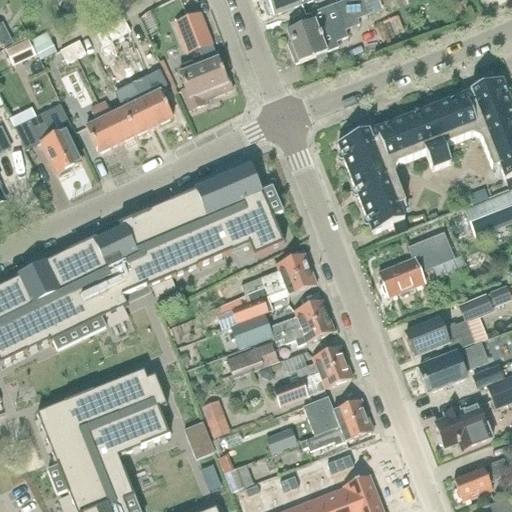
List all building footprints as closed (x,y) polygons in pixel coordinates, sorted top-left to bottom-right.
[(266,0),(269,6),(267,7),(270,17),(273,15),(274,18),(319,1),(318,0),(266,0)] [(338,52),(338,50),(336,45),(347,40),(345,34),(359,28),(357,22),(369,18),(361,0),(353,0),(311,16),(314,24),(287,35),(287,36),(288,35),(292,46),(288,48),(295,67),(298,66),(299,66),(338,52)] [(194,72),(192,67),(179,72),(180,77),(179,77),(186,96),(182,98),(188,114),(206,107),(204,103),(233,93),(228,80),(224,81),(200,17),(186,22),(204,68),(194,72)] [(105,30),(112,44),(130,35),(123,21),(105,30)] [(0,50),(11,46),(2,27),(0,27),(0,50)] [(117,54),(112,44),(105,30),(96,36),(102,49),(106,47),(109,54),(111,53),(114,58),(118,56),(117,54)] [(45,36),(29,43),(35,56),(39,63),(55,56),(45,36)] [(28,42),(7,52),(13,66),(35,56),(29,43),(28,42)] [(79,44),(71,48),(79,61),(86,58),(79,44)] [(79,61),(71,48),(63,52),(70,66),(79,61)] [(113,69),(126,94),(134,91),(121,65),(113,69)] [(511,105),(502,80),(457,98),(456,97),(455,96),(454,95),(453,95),(452,95),(451,95),(450,96),(449,96),(448,97),(448,98),(448,99),(448,100),(448,101),(420,113),(420,112),(419,111),(418,110),(417,109),(416,109),(415,109),(413,110),(412,111),(412,112),(411,113),(411,114),(412,114),(412,116),(391,124),(391,123),(390,122),(389,121),(387,120),(386,120),(385,121),(384,122),(383,122),(383,124),(382,124),(382,125),(383,126),(383,127),(338,145),(341,153),(340,154),(338,155),(338,156),(337,157),(337,158),(337,159),(338,160),(338,161),(340,162),(341,162),(342,162),(343,162),(344,162),(355,190),(354,190),(353,191),(352,192),(352,193),(352,194),(352,195),(352,196),(353,197),(354,198),(355,198),(356,198),(357,198),(359,198),(367,219),(366,219),(365,220),(364,221),(363,221),(363,222),(363,223),(363,224),(364,225),(364,226),(365,227),(366,227),(367,227),(369,227),(370,227),(373,235),(393,227),(397,236),(405,232),(396,209),(403,206),(391,176),(395,167),(423,156),(429,173),(448,166),(441,149),(469,138),(478,142),(490,172),(497,169),(506,193),(511,190),(511,105)] [(158,94),(147,100),(142,87),(134,91),(153,130),(172,121),(158,94)] [(135,139),(153,130),(134,91),(127,94),(133,107),(121,112),(135,139)] [(121,112),(111,117),(106,104),(97,109),(116,148),(135,139),(121,112)] [(97,157),(116,148),(97,109),(91,112),(97,124),(84,130),(97,157)] [(65,133),(51,140),(40,118),(14,131),(26,153),(40,147),(55,178),(80,165),(65,133)] [(0,156),(11,151),(1,130),(0,130),(0,156)] [(0,368),(49,344),(50,347),(52,346),(101,322),(128,309),(123,299),(146,290),(147,292),(176,280),(175,279),(197,270),(249,248),(254,260),(284,247),(273,221),(272,219),(271,219),(262,197),(263,197),(262,195),(250,168),(194,192),(195,195),(170,205),(170,206),(148,215),(121,226),(119,227),(121,232),(97,243),(95,241),(94,242),(67,255),(46,265),(17,279),(19,281),(0,290),(0,368)] [(511,200),(510,195),(464,213),(475,241),(511,227),(511,200)] [(414,262),(378,276),(388,301),(423,287),(418,274),(452,261),(442,238),(409,251),(414,262)] [(309,273),(304,259),(303,256),(276,267),(279,275),(277,275),(279,279),(274,281),(271,276),(259,281),(260,282),(241,289),(245,299),(263,291),(309,273)] [(285,292),(288,299),(315,288),(309,273),(263,291),(245,299),(246,299),(212,313),(214,320),(232,314),(237,328),(268,316),(272,314),(267,301),(279,296),(277,290),(282,289),(284,293),(285,292)] [(485,298),(457,309),(464,327),(466,326),(467,327),(493,316),(491,310),(495,309),(495,310),(511,303),(506,289),(489,296),(490,298),(486,299),(485,298)] [(268,316),(237,328),(246,351),(264,344),(281,338),(281,337),(327,319),(321,303),(294,314),(297,321),(296,322),(297,327),(292,329),(290,324),(278,328),(273,330),(268,316)] [(298,349),(307,346),(333,335),(327,319),(281,337),(281,338),(285,346),(295,343),(298,349)] [(439,325),(405,338),(413,360),(448,347),(451,356),(474,347),(467,327),(466,326),(464,327),(443,335),(439,325)] [(184,327),(168,334),(171,343),(188,337),(184,327)] [(278,365),(271,347),(271,346),(227,363),(233,382),(278,365)] [(487,367),(480,349),(456,358),(455,357),(413,374),(423,400),(466,384),(463,377),(487,367)] [(299,384),(345,366),(339,350),(313,360),(316,368),(314,369),(316,373),(310,376),(308,370),(296,375),(299,384)] [(185,356),(179,359),(183,369),(189,366),(185,356)] [(307,400),(325,393),(352,382),(345,366),(299,384),(291,387),(273,394),(280,411),(307,401),(307,400)] [(262,381),(267,383),(273,380),(269,371),(260,375),(262,381)] [(499,371),(471,381),(476,392),(503,382),(499,371)] [(64,406),(36,417),(57,468),(56,468),(68,497),(74,511),(216,511),(214,511),(126,511),(123,505),(134,500),(118,459),(170,439),(159,412),(167,409),(155,379),(147,382),(144,374),(93,395),(93,394),(64,406)] [(495,413),(511,406),(511,379),(486,390),(495,413)] [(360,404),(332,414),(327,401),(303,410),(310,429),(311,428),(315,439),(366,420),(360,404)] [(206,421),(222,415),(218,404),(201,410),(206,421)] [(447,422),(434,427),(443,450),(457,445),(461,455),(490,444),(477,407),(459,414),(458,411),(444,416),(447,422)] [(230,436),(223,416),(222,415),(206,421),(213,442),(230,436)] [(373,436),(366,420),(315,439),(315,440),(306,444),(300,446),(302,453),(308,451),(310,455),(335,445),(336,450),(373,436)] [(202,426),(183,433),(196,463),(214,456),(202,426)] [(272,457),(291,450),(296,448),(291,435),(267,444),(272,457)] [(213,445),(216,452),(236,444),(233,437),(213,445)] [(226,458),(217,461),(223,475),(232,472),(226,458)] [(341,462),(346,473),(353,470),(349,459),(341,462)] [(338,476),(346,473),(341,462),(334,465),(338,476)] [(507,475),(503,463),(453,482),(462,504),(491,493),(487,483),(507,475)] [(331,479),(338,476),(334,465),(326,468),(331,479)] [(253,488),(246,469),(224,477),(231,496),(253,488)] [(286,483),(291,495),(298,492),(294,480),(286,483)] [(283,498),(291,495),(286,483),(279,486),(283,498)] [(377,487),(351,496),(352,498),(357,511),(372,511),(384,508),(377,487)] [(245,493),(248,501),(259,497),(256,489),(245,493)] [(357,511),(352,498),(328,507),(329,511),(357,511)] [(511,511),(511,506),(510,502),(488,509),(489,511),(511,511)]
